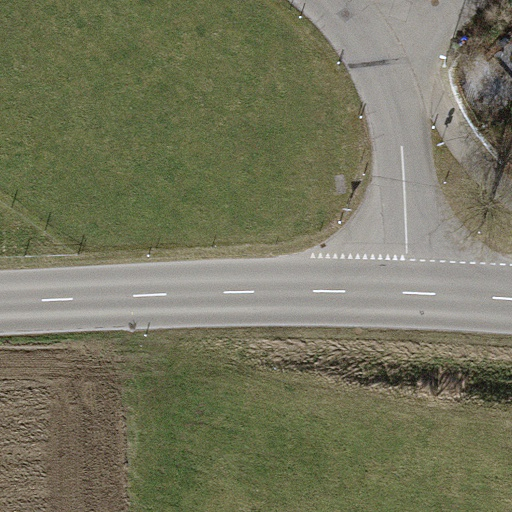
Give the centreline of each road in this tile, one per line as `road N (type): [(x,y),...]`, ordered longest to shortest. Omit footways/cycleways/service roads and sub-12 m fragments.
road 1 (tertiary): [(0,301),(411,292)]
road 2 (residential): [(411,292),(401,120),(381,56)]
